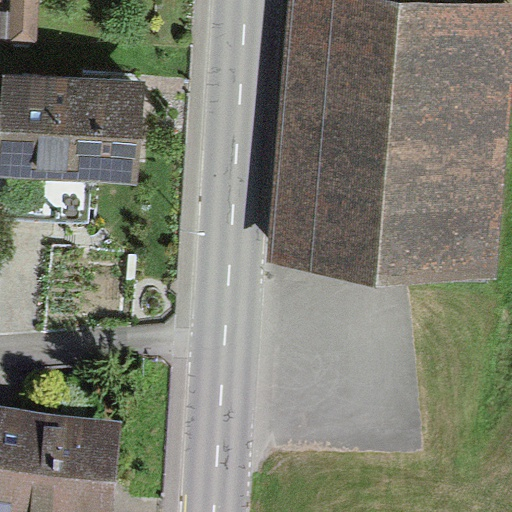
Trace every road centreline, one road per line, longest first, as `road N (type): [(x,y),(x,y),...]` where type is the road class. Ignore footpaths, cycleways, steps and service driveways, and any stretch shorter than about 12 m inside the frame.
road 1 (secondary): [(245,0),(224,339)]
road 2 (residential): [(0,356),(224,339)]
road 3 (secondary): [(224,339),(213,511)]
